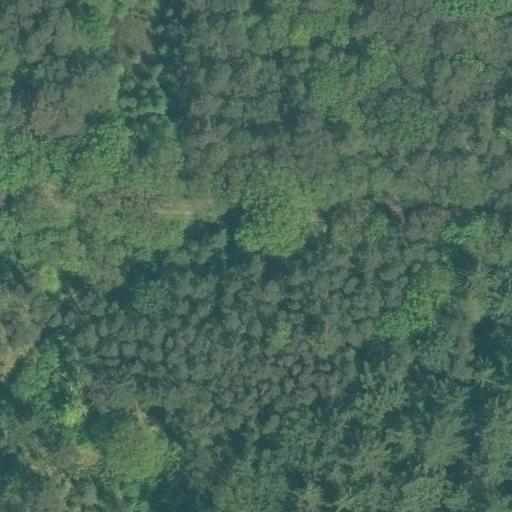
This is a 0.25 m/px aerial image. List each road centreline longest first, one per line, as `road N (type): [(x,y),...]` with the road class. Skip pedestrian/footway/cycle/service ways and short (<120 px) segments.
road 1 (track): [(511,219),(0,192)]
road 2 (track): [(125,199),(124,211),(0,377)]
